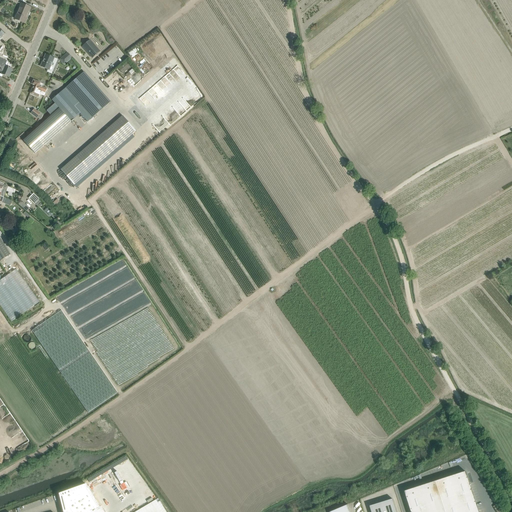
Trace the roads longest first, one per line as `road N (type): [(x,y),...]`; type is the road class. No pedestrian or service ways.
road 1 (track): [(376,202),(162,367),(0,474)]
road 2 (track): [(511,492),(413,312),(400,253),(376,202)]
road 3 (track): [(376,202),(328,142),(306,96),(288,0)]
road 4 (track): [(376,202),(441,160),(511,129)]
road 5 (tertiary): [(0,128),(53,0)]
